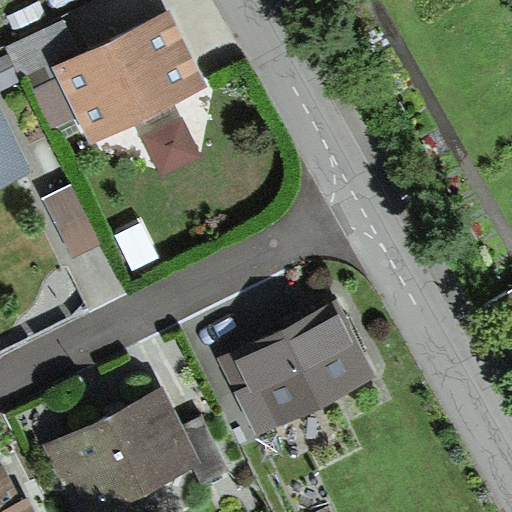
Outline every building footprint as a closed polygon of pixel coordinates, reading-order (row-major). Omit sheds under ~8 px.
[(76,117),(91,146),(207,92),(170,13),(84,54),(53,69),(56,75),(76,117)] [(53,69),(84,54),(68,18),(9,45),(13,54),(24,77),(29,87),(56,75),(53,69)] [(0,89),(24,77),(13,54),(0,60),(0,89)] [(56,75),(29,87),(49,130),(76,117),(56,75)] [(0,185),(29,172),(0,112),(0,185)] [(183,117),(144,135),(162,175),(201,157),(183,117)] [(73,185),(44,199),(73,258),(102,243),(73,185)] [(511,291),(485,306),(498,330),(511,321),(511,291)] [(329,306),(221,362),(257,431),(365,375),(329,306)] [(164,385),(44,446),(78,511),(101,511),(194,465),(203,461),(185,426),(164,385)] [(203,461),(194,465),(203,483),(231,469),(204,416),(185,426),(203,461)] [(7,469),(0,472),(0,511),(35,511),(29,498),(23,501),(7,469)]
